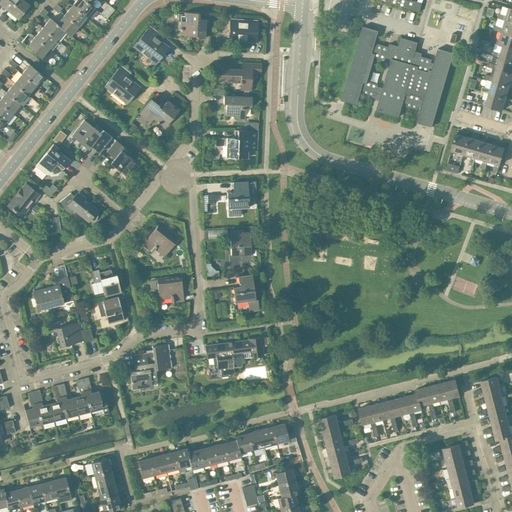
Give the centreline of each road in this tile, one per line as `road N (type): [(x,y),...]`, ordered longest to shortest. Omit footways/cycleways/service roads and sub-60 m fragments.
road 1 (tertiary): [(302,6),(296,124),(316,155),(511,213)]
road 2 (residential): [(176,174),(192,191),(194,329),(136,338),(117,356),(22,381)]
road 3 (tertiary): [(147,0),(10,166)]
road 4 (residential): [(176,174),(176,156),(192,133),(196,65),(209,54),(264,56)]
road 5 (residential): [(22,381),(2,308),(5,293),(39,261)]
